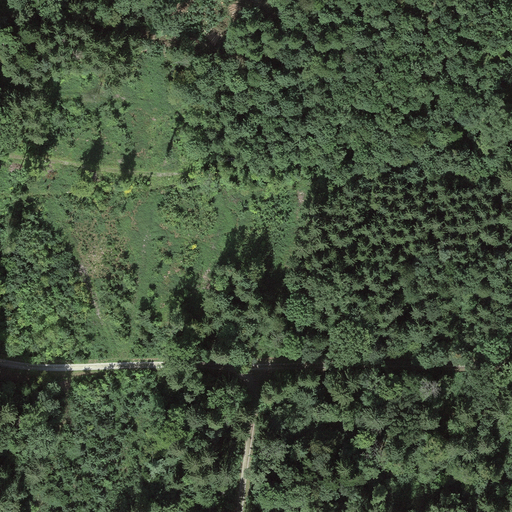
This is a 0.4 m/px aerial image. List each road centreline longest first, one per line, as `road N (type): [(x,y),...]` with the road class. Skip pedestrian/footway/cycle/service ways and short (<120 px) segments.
road 1 (track): [(0,157),(143,171),(391,158),(443,144),(511,91)]
road 2 (track): [(0,363),(511,367)]
road 3 (track): [(240,511),(260,370)]
